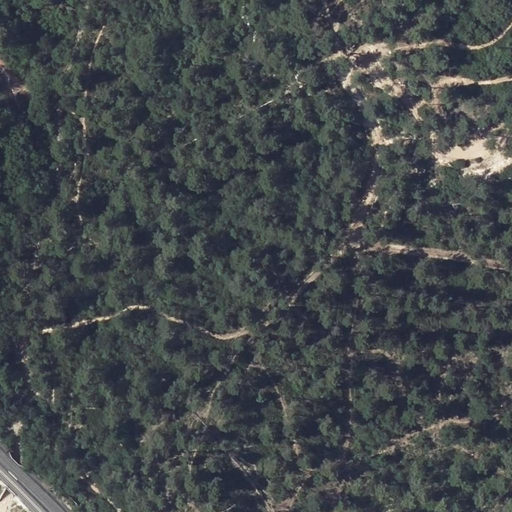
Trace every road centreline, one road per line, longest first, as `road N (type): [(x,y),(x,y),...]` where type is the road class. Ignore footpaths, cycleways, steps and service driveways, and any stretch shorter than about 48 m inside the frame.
road 1 (track): [(368,228),(371,131),(345,75),(355,52),(430,130),(455,140),(511,134)]
road 2 (track): [(16,336),(35,257),(58,217),(57,113)]
road 3 (track): [(368,228),(379,242),(511,268)]
